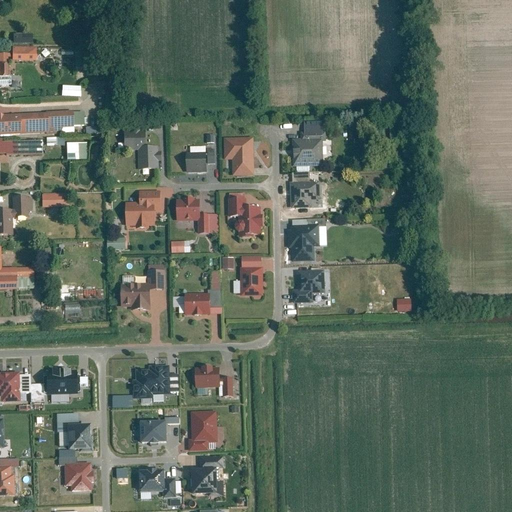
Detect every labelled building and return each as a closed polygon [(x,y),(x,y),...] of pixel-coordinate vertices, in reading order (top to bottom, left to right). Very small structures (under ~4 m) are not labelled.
[(14,35),(14,44),(29,44),(29,35),(14,35)] [(13,62),(37,62),(37,48),(13,48),(13,62)] [(93,69),(92,53),(75,54),(76,70),(93,69)] [(84,112),(20,115),(21,134),(62,133),(62,128),(73,128),(73,126),(84,126),(84,112)] [(20,115),(0,115),(0,135),(21,134),(20,115)] [(131,132),(124,133),(125,153),(139,152),(140,172),(159,171),(159,163),(162,163),(162,153),(160,153),(159,149),(148,149),(147,131),(142,131),(142,129),(131,129),(131,132)] [(293,170),(323,169),(322,144),(326,144),(325,134),(300,135),(300,142),(292,142),(293,170)] [(255,140),(224,141),(225,163),(233,163),(233,179),(256,178),(255,140)] [(67,144),(67,161),(87,160),(87,143),(67,144)] [(208,175),(207,156),(187,157),(188,176),(208,175)] [(319,184),(289,185),(290,212),(312,211),(311,203),(320,203),(319,184)] [(161,193),(140,194),(140,205),(126,205),(127,229),(137,229),(137,232),(150,232),(150,228),(156,228),(156,213),(161,213),(161,193)] [(69,194),(42,195),(43,209),(69,208),(69,194)] [(263,217),(262,209),(247,209),(247,200),(228,201),(229,221),(239,221),(239,224),(237,227),(237,233),(240,236),(240,240),(255,240),(256,238),(263,238),(262,231),(265,231),(264,217),(263,217)] [(183,203),(177,203),(178,224),(199,224),(199,238),(220,237),(219,218),(201,219),(201,202),(197,203),(197,201),(183,201),(183,203)] [(13,212),(0,212),(0,239),(14,239),(13,212)] [(319,226),(290,227),(290,232),(287,232),(287,251),(291,251),(291,265),(314,264),(314,250),(319,249),(319,226)] [(108,239),(108,251),(126,251),(127,239),(108,239)] [(172,243),(173,255),(191,254),(190,242),(172,243)] [(223,271),(234,271),(235,259),(223,259),(223,271)] [(146,286),(121,286),(121,313),(151,312),(151,294),(167,294),(166,269),(146,270),(146,286)] [(264,299),(264,270),(241,271),(241,300),(264,299)] [(323,273),(296,274),(297,292),(292,292),(292,306),(312,306),(312,296),(324,296),(323,273)] [(212,318),(211,296),(187,297),(187,318),(212,318)] [(171,398),(171,368),(148,368),(148,371),(136,371),(136,381),(132,381),(132,395),(135,395),(135,402),(154,402),(154,398),(171,398)] [(221,391),(220,370),(196,371),(196,391),(221,391)] [(78,398),(77,373),(46,374),(47,399),(78,398)] [(20,375),(0,375),(0,399),(1,400),(1,406),(21,405),(20,375)] [(218,413),(191,415),(193,442),(189,442),(189,455),(210,454),(210,446),(219,446),(218,413)] [(164,423),(139,424),(140,446),(165,445),(164,423)] [(92,428),(68,429),(69,455),(93,454),(92,428)] [(92,474),(91,465),(65,466),(65,489),(72,489),(72,495),(92,494),(92,487),(94,487),(94,473),(92,474)] [(11,469),(0,469),(0,499),(15,499),(15,478),(11,478),(11,469)] [(219,472),(193,473),(194,499),(220,498),(219,472)] [(164,473),(140,474),(141,494),(163,493),(163,499),(177,499),(176,480),(165,480),(164,473)]
